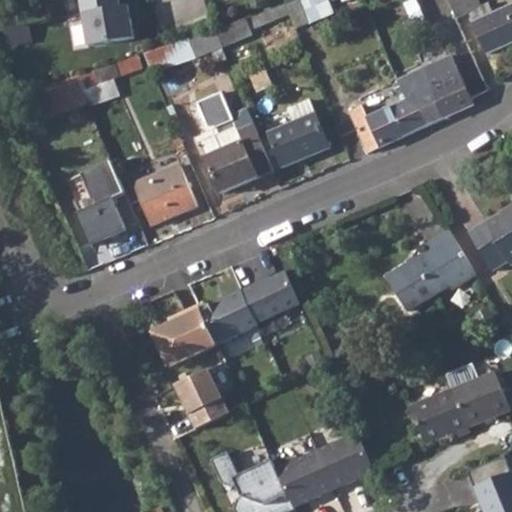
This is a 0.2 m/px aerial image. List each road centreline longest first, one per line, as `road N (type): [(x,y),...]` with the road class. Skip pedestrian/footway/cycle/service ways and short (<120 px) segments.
road 1 (residential): [(511,104),(470,135),(119,286),(103,304)]
road 2 (residential): [(188,511),(104,329),(103,304)]
road 3 (residential): [(103,304),(16,283),(6,254)]
